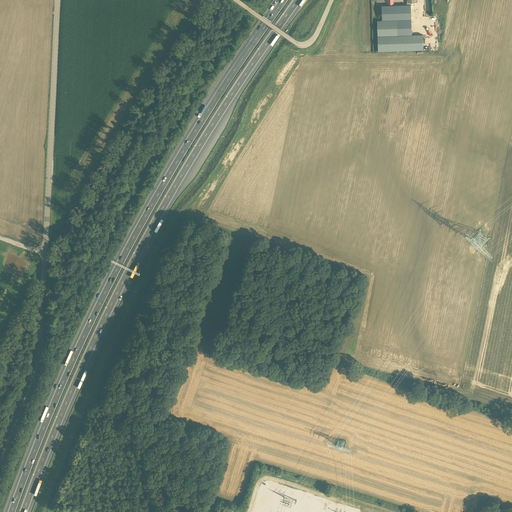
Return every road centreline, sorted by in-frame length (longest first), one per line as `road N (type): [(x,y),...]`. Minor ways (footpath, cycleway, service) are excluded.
road 1 (motorway): [(25,511),(134,264),(199,148),(299,0)]
road 2 (motorway): [(281,0),(122,255),(10,511)]
road 3 (tertiary): [(27,249),(46,181),(57,0)]
road 4 (unclassified): [(331,0),(305,44),(233,0)]
